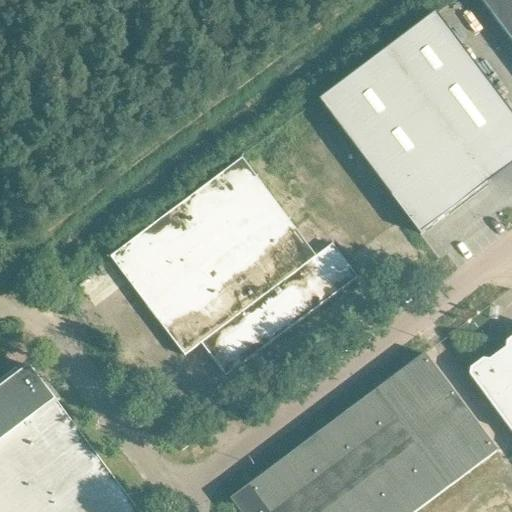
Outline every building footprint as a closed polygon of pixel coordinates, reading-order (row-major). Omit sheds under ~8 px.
[(511,0),(480,0),(511,42),(511,0)] [(319,101),(420,235),(487,184),(474,166),(511,136),(511,115),(435,13),(319,101)] [(285,127),(216,179),(335,339),(405,287),(285,127)] [(167,216),(97,268),(217,428),(287,375),(167,216)] [(511,338),(506,343),(505,350),(490,361),(483,360),(470,370),(469,376),(511,433),(511,338)] [(497,452),(424,354),(230,500),(231,502),(238,511),(416,511),(428,503),(447,489),(466,475),(485,461),(497,452)] [(137,511),(29,366),(0,388),(0,511),(137,511)] [(192,432),(184,437),(189,446),(197,440),(192,432)] [(181,451),(189,446),(184,437),(175,443),(181,451)] [(497,452),(485,461),(504,487),(511,480),(511,457),(503,447),(497,452)] [(485,461),(466,475),(486,501),(504,487),(485,461)] [(466,475),(447,489),(464,511),(470,511),(486,501),(466,475)] [(464,511),(447,489),(428,503),(435,511),(464,511)] [(435,511),(428,503),(416,511),(435,511)]
